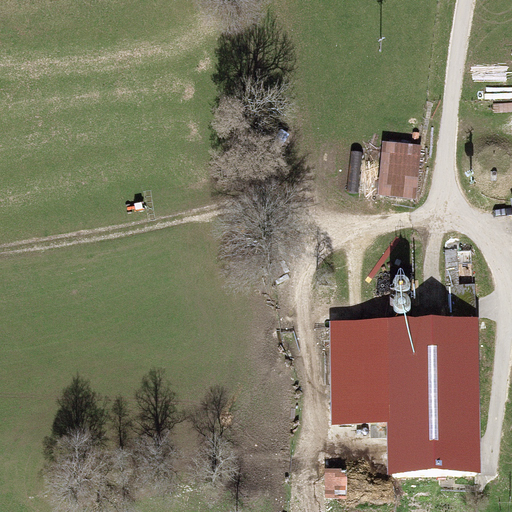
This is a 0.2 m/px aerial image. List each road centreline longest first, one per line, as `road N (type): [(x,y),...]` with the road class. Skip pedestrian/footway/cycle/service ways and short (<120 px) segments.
road 1 (track): [(0,250),(255,203),(357,219)]
road 2 (track): [(357,219),(321,244),(302,283),(313,397),(309,511)]
